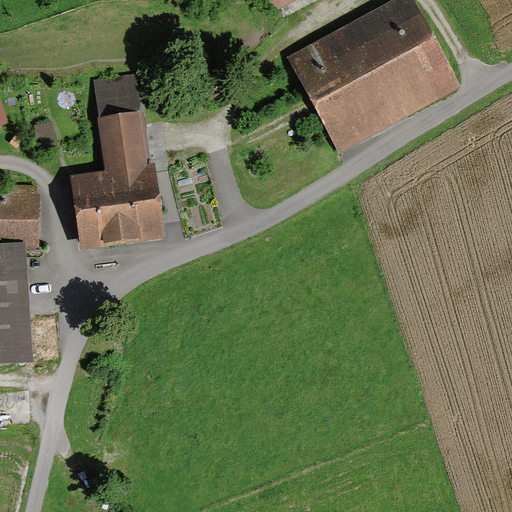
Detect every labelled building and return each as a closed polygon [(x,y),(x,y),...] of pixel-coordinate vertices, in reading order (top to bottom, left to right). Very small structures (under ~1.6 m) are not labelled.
[(274,0),(281,11),(302,0),(274,0)] [(405,2),(293,61),(340,150),(453,91),(405,2)] [(111,181),(118,246),(161,241),(153,172),(146,173),(135,84),(100,88),(111,181)] [(83,250),(118,246),(111,181),(75,185),(83,250)] [(44,196),(5,195),(4,249),(43,250),(44,196)] [(30,254),(0,254),(0,365),(34,364),(30,254)]
